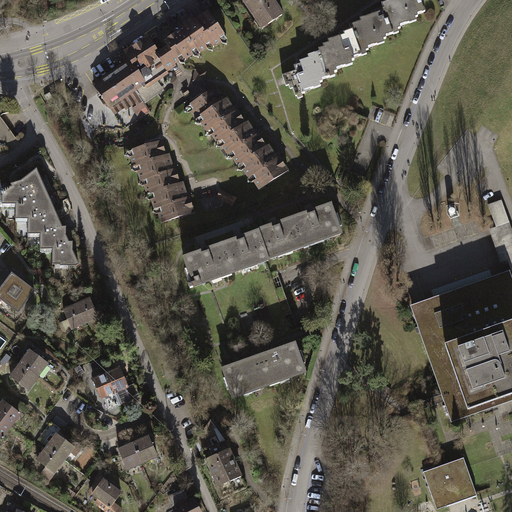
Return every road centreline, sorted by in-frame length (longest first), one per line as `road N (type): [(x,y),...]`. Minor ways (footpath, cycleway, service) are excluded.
road 1 (residential): [(474,0),(442,55),(388,196),(296,511)]
road 2 (residential): [(41,132),(211,511)]
road 3 (secondary): [(151,0),(76,45),(5,66)]
